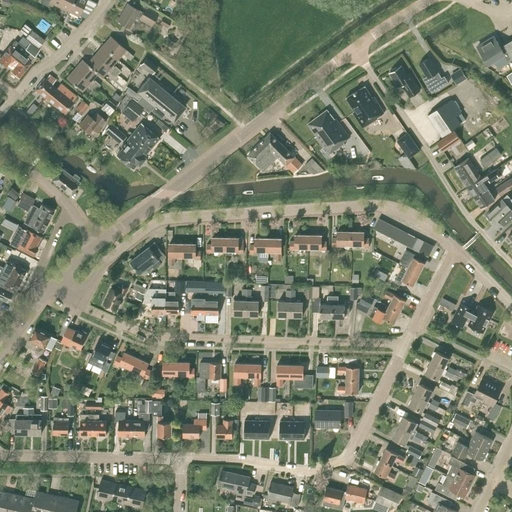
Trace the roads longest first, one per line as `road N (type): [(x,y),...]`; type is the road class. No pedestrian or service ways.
road 1 (unclassified): [(75,303),(104,262),(151,225),(174,218),(385,206),(429,225),(457,252)]
road 2 (residential): [(404,345),(156,336),(75,303)]
road 3 (secondary): [(95,244),(354,47)]
road 4 (residential): [(179,459),(295,471),(344,460),(404,345)]
road 5 (residential): [(511,264),(467,215),(354,47)]
road 6 (residential): [(0,453),(179,459)]
road 7 (residential): [(15,94),(106,0)]
